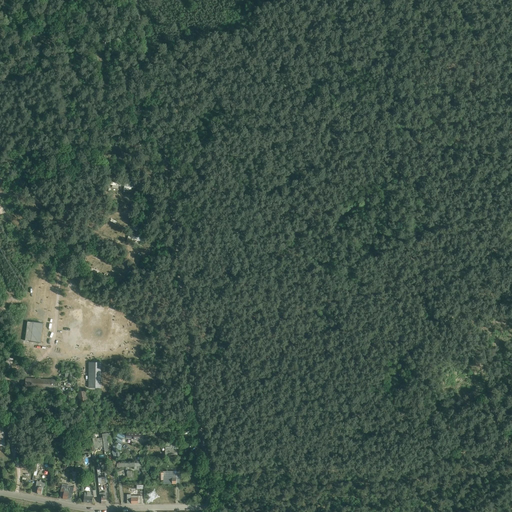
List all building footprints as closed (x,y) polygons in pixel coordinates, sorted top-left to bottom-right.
[(43,324),(27,321),(25,341),(40,343),(43,324)] [(13,358),(7,357),(3,379),(9,380),(13,358)] [(101,362),(89,362),(89,388),(101,388),(101,362)] [(31,388),(55,389),(55,380),(41,379),(41,378),(38,378),(38,379),(31,378),(31,377),(27,377),(27,378),(26,378),(25,392),(31,392),(31,388)] [(86,391),(78,392),(80,402),(88,401),(86,391)] [(119,432),(116,438),(121,442),(126,434),(121,431),(120,432),(119,432)] [(134,440),(142,440),(142,432),(126,432),(126,436),(127,436),(127,438),(134,438),(134,440)] [(95,448),(104,447),(103,437),(97,438),(97,437),(92,438),(93,446),(91,446),(92,451),(95,451),(95,448)] [(185,447),(184,444),(165,444),(165,451),(165,455),(178,455),(177,449),(178,450),(178,447),(185,447)] [(179,484),(179,478),(181,478),(181,474),(179,474),(179,472),(176,472),(176,471),(163,471),(163,473),(155,473),(156,480),(163,480),(163,484),(179,484)] [(98,477),(99,485),(100,485),(100,483),(101,483),(108,482),(107,476),(106,477),(106,475),(107,475),(106,472),(104,472),(104,475),(105,475),(105,476),(98,477)] [(38,486),(37,494),(44,495),(46,483),(45,482),(45,480),(40,479),(40,481),(37,481),(36,486),(38,486)] [(60,498),(72,500),(74,491),(76,491),(76,488),(74,487),(70,487),(70,485),(62,484),(60,498)] [(84,502),(92,503),(93,496),(91,496),(91,492),(87,492),(87,493),(85,492),(84,502)] [(127,504),(141,503),(141,496),(131,496),(131,494),(127,494),(127,504)]
